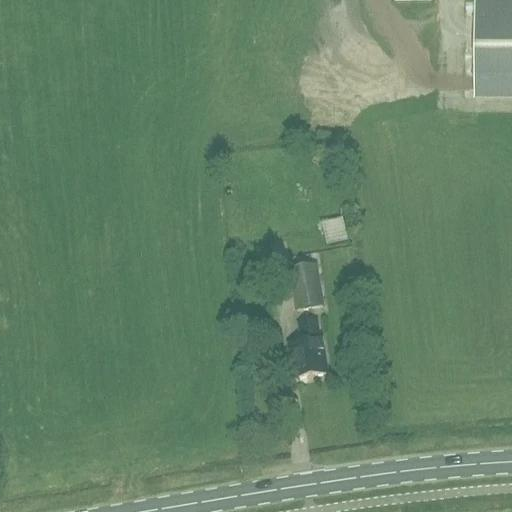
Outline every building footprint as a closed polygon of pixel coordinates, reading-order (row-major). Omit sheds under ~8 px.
[(441,0),(442,114),(465,114),(464,0),(441,0)] [(474,99),(511,99),(511,2),(474,3),(474,99)] [(351,240),(346,220),(327,225),(332,245),(351,240)] [(296,313),(322,309),(314,260),(288,265),(296,313)] [(293,382),(325,377),(320,343),(319,343),(315,323),(298,326),(301,346),(288,348),(293,382)]
